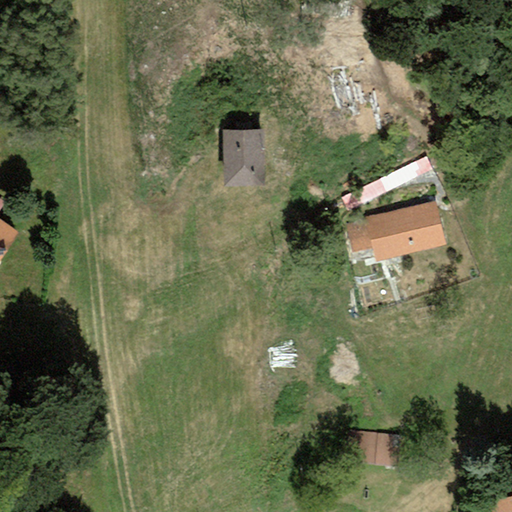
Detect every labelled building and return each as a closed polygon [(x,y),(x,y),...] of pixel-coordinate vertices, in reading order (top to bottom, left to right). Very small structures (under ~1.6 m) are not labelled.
[(220,130),(220,190),(267,190),(267,129),(220,130)] [(434,197),(345,215),(355,264),(444,247),(434,197)] [(0,218),(0,269),(23,233),(0,218)] [(407,433),(332,427),(329,466),(404,471),(407,433)] [(511,511),(511,495),(477,505),(478,511),(511,511)]
